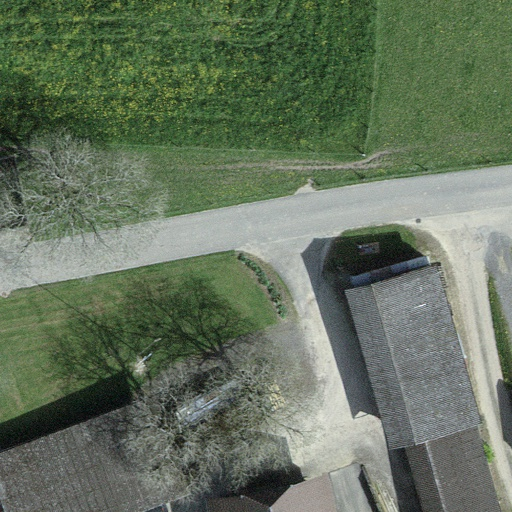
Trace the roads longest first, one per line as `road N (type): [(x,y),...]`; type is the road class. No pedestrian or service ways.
road 1 (unclassified): [(0,281),(367,203),(511,187)]
road 2 (track): [(454,192),(470,336),(511,471)]
